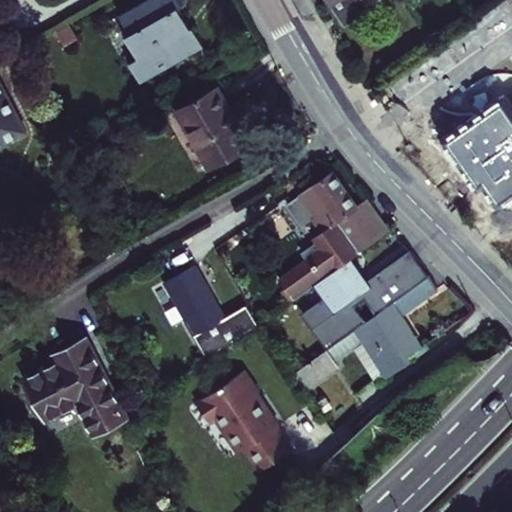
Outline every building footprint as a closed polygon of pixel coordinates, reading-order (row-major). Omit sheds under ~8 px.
[(137,45),(131,48),(142,67),(206,31),(196,13),(191,15),(184,3),(182,0),(125,0),(123,2),(132,19),(125,23),(137,45)] [(338,0),(351,18),(377,1),(376,0),(338,0)] [(216,154),(256,130),(238,101),(222,74),(182,98),(216,154)] [(0,133),(23,122),(0,77),(0,133)] [(511,115),(502,102),(449,139),(478,180),(484,176),(499,198),(511,188),(511,115)] [(341,174),(329,158),(287,187),(302,208),(311,201),(321,215),(354,193),(341,174)] [(308,271),(346,244),(388,214),(364,185),(354,193),(321,215),(310,223),(313,228),(298,239),(303,246),(275,266),(288,284),(308,271)] [(295,299),(319,335),(423,261),(414,250),(404,235),(361,265),(346,244),(308,271),(317,284),(295,299)] [(164,271),(193,324),(196,322),(202,332),(226,319),(220,309),(222,308),(198,264),(193,255),(164,271)] [(362,322),(385,353),(420,328),(400,300),(434,276),(430,271),(423,261),(319,335),(288,356),(300,374),(334,352),(329,345),(362,322)] [(220,309),(226,319),(253,303),(247,293),(222,308),(220,309)] [(91,424),(123,408),(83,331),(65,340),(51,347),(54,354),(23,370),(44,410),(76,394),(91,424)] [(233,360),(189,389),(203,410),(212,404),(233,436),(238,433),(254,455),(278,439),(263,416),(266,415),(245,383),(247,381),(233,360)] [(0,511),(28,511),(34,508),(24,493),(16,498),(0,472),(0,511)]
